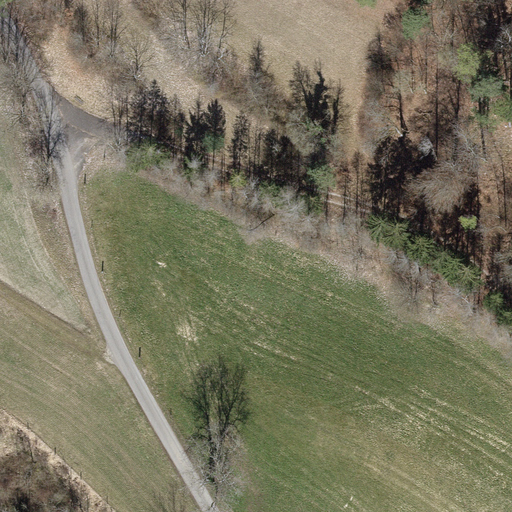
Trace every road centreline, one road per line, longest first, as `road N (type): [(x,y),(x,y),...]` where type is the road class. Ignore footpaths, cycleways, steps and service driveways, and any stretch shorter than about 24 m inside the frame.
road 1 (residential): [(0,16),(55,131),(87,268),(112,334),(213,511)]
road 2 (track): [(55,131),(133,136),(343,200),(401,224),(511,312)]
